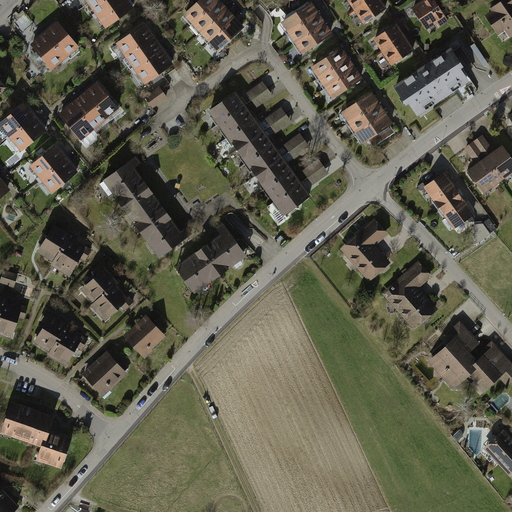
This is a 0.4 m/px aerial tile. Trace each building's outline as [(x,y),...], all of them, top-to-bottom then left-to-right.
[(89,0),(84,3),(92,14),(114,0),(89,0)] [(130,8),(124,0),(114,0),(92,14),(100,27),(130,8)] [(193,21),(202,30),(224,10),(215,0),(193,21)] [(347,0),(356,12),(373,0),(347,0)] [(379,0),(373,0),(356,12),(365,26),(387,11),(379,0)] [(433,0),(431,0),(414,11),(429,35),(448,23),(433,0)] [(494,12),(486,16),(497,33),(506,27),(511,35),(511,34),(511,0),(504,0),(492,9),(494,12)] [(285,21),(292,32),(321,13),(313,2),(285,21)] [(232,19),(224,10),(202,30),(210,39),(232,19)] [(328,24),(321,13),(292,32),(299,43),(328,24)] [(210,39),(220,49),(242,28),(232,19),(210,39)] [(336,35),(328,24),(299,43),(307,54),(336,35)] [(375,40),(383,53),(406,38),(398,25),(375,40)] [(63,26),(49,38),(72,64),(85,53),(63,26)] [(252,39),(242,28),(220,49),(231,60),(252,39)] [(126,46),(133,58),(159,43),(152,31),(126,46)] [(60,74),(72,64),(49,38),(38,48),(60,74)] [(416,53),(406,38),(383,53),(392,68),(416,53)] [(168,57),(159,43),(133,58),(142,72),(168,57)] [(453,53),(399,89),(419,119),(473,83),(453,53)] [(318,72),(324,82),(354,64),(347,54),(318,72)] [(176,71),(168,57),(142,72),(150,86),(176,71)] [(361,76),(354,64),(324,82),(332,95),(361,76)] [(368,88),(361,76),(332,95),(339,106),(368,88)] [(102,87),(87,99),(109,126),(124,114),(102,87)] [(168,100),(160,87),(145,97),(154,110),(168,100)] [(342,114),(350,125),(381,103),(373,92),(342,114)] [(256,102),(265,112),(276,103),(268,93),(256,102)] [(95,138),(109,126),(87,99),(73,110),(95,138)] [(215,120),(224,132),(250,113),(241,101),(215,120)] [(389,115),(381,103),(350,125),(359,137),(389,115)] [(3,130),(12,141),(42,118),(33,106),(3,130)] [(85,146),(95,138),(73,110),(63,119),(85,146)] [(260,126),(250,113),(224,132),(234,145),(260,126)] [(396,125),(389,115),(359,137),(366,147),(396,125)] [(273,125),(281,135),(292,126),(284,116),(273,125)] [(54,133),(42,118),(12,141),(24,156),(54,133)] [(234,145),(243,158),(269,138),(260,126),(234,145)] [(474,144),(485,159),(495,152),(484,137),(474,144)] [(280,153),(269,138),(243,158),(254,172),(280,153)] [(290,150),(298,160),(309,151),(301,141),(290,150)] [(465,151),(476,166),(485,159),(474,144),(465,151)] [(495,152),(485,159),(502,182),(511,174),(511,157),(503,146),(495,152)] [(37,172),(49,186),(76,163),(64,149),(37,172)] [(254,172),(262,183),(288,163),(280,153),(254,172)] [(485,195),(502,182),(485,159),(476,166),(468,172),(485,195)] [(87,175),(76,163),(49,186),(60,199),(87,175)] [(299,177),(288,163),(262,183),(273,197),(299,177)] [(0,167),(0,207),(20,191),(0,167)] [(136,169),(111,187),(168,263),(192,245),(136,169)] [(316,179),(325,189),(336,180),(327,170),(316,179)] [(423,189),(439,210),(459,194),(443,173),(423,189)] [(273,197),(283,210),(309,190),(299,177),(273,197)] [(319,204),(309,190),(283,210),(293,223),(319,204)] [(475,215),(459,194),(439,210),(454,230),(475,215)] [(377,222),(341,252),(369,285),(393,264),(378,247),(390,237),(377,222)] [(485,223),(474,228),(481,240),(491,235),(485,223)] [(45,256),(63,263),(71,243),(74,236),(56,229),(45,256)] [(234,234),(181,264),(201,298),(254,268),(234,234)] [(91,251),(71,243),(63,263),(60,270),(80,278),(91,251)] [(418,264),(383,295),(414,331),(438,310),(420,289),(431,279),(418,264)] [(88,287),(97,297),(114,282),(106,272),(88,287)] [(18,286),(18,275),(2,275),(2,285),(18,286)] [(127,297),(114,282),(97,297),(109,312),(127,297)] [(0,334),(2,335),(10,305),(0,301),(0,334)] [(32,311),(10,305),(2,335),(23,341),(32,311)] [(151,319),(130,337),(150,360),(171,342),(151,319)] [(39,348),(55,358),(72,331),(56,322),(39,348)] [(450,342),(428,362),(454,389),(469,375),(474,380),(472,382),(483,394),(499,378),(507,386),(511,381),(511,363),(494,344),(478,359),(471,351),(479,344),(460,323),(446,337),(450,342)] [(87,341),(72,331),(55,358),(71,367),(87,341)] [(110,355),(90,376),(116,401),(136,380),(110,355)] [(62,422),(19,408),(9,436),(50,450),(45,465),(69,473),(79,444),(57,437),(62,422)] [(415,431),(440,463),(447,457),(423,425),(415,431)] [(511,437),(505,430),(485,449),(510,477),(511,475),(511,437)] [(454,437),(459,443),(465,438),(460,432),(454,437)] [(0,511),(13,511),(20,506),(4,489),(0,492),(0,491),(0,511)]
